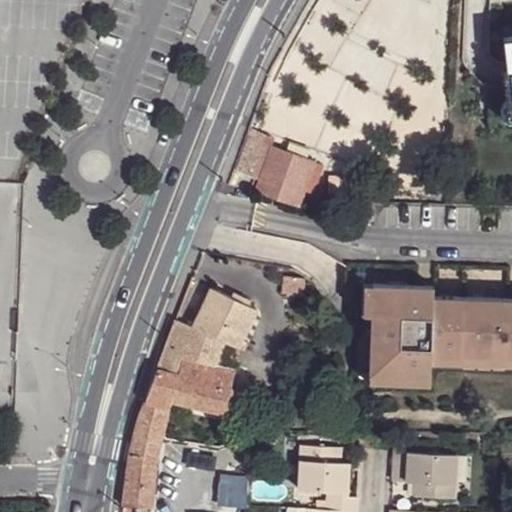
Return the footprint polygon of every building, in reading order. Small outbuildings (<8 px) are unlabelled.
[(511,34),(504,35),(510,100),(503,100),(503,102),(510,101),(511,101),(511,34)] [(511,117),(511,113),(510,101),(503,102),(505,118),(511,117)] [(232,175),(300,201),(305,186),(316,191),(325,162),(272,144),(275,134),(250,126),(232,175)] [(304,277),(281,269),(277,296),(297,300),(304,277)] [(174,320),(143,401),(165,407),(167,400),(224,410),(234,370),(226,367),(253,311),(209,287),(192,327),(174,320)] [(358,316),(368,316),(368,289),(359,288),(358,316)] [(368,316),(366,374),(426,376),(426,369),(426,357),(455,358),(458,300),(428,299),(429,289),(368,289),(368,316)] [(511,302),(458,300),(455,358),(511,359),(511,302)] [(511,370),(511,359),(455,358),(426,357),(426,369),(511,370)] [(426,376),(366,374),(366,388),(425,390),(426,376)] [(147,511),(153,455),(158,439),(165,407),(143,401),(131,437),(123,472),(120,509),(119,511),(147,511)] [(398,436),(397,450),(413,452),(413,437),(398,436)] [(299,487),(347,491),(349,462),(341,462),(342,448),(302,445),(299,487)] [(397,450),(395,483),(415,485),(415,498),(454,502),(459,456),(413,452),(397,450)] [(357,496),(353,496),(328,494),(327,509),(356,511),(357,496)]
